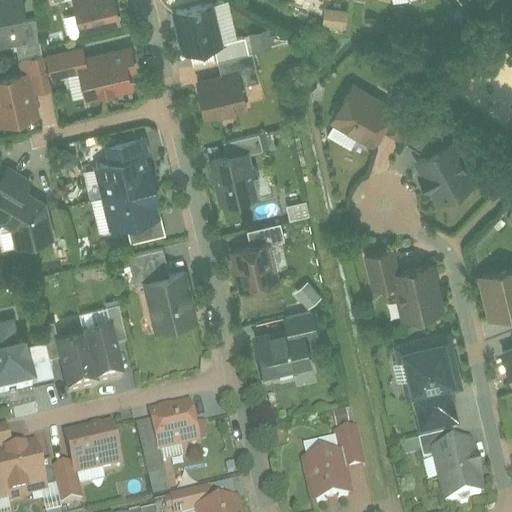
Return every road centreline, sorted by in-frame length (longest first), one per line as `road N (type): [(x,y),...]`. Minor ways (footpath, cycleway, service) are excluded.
road 1 (residential): [(230,370),(143,0)]
road 2 (residential): [(385,214),(450,266),(505,498),(501,511)]
road 3 (residential): [(26,417),(230,370)]
road 4 (residential): [(264,511),(230,370)]
